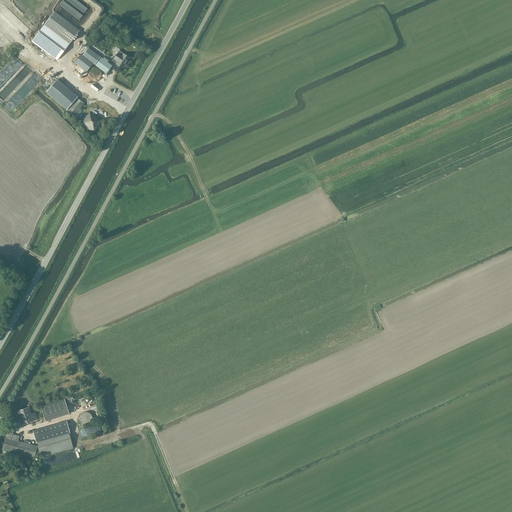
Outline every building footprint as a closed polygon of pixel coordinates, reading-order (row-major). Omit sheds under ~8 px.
[(57,60),(70,43),(78,32),(53,13),(45,24),(38,33),(32,41),(55,58),(57,60)] [(94,64),(100,57),(88,48),(82,55),(81,54),(75,62),(87,72),(93,63),(94,64)] [(122,69),(129,58),(119,51),(113,60),(117,63),(116,64),(122,69)] [(106,73),(112,66),(101,57),(95,65),(106,73)] [(83,76),(85,72),(76,67),(74,71),(83,76)] [(49,90),(71,106),(82,93),(59,77),(49,90)] [(116,89),(105,99),(113,107),(124,97),(116,89)] [(80,109),(84,103),(78,98),(71,106),(67,112),(75,118),(79,113),(80,113),(82,110),(80,109)] [(93,133),(101,121),(90,113),(88,116),(87,115),(81,124),(93,133)] [(64,400),(54,403),(41,407),(43,415),(45,422),(69,414),(64,400)] [(29,407),(17,411),(22,425),(33,421),(37,420),(35,412),(31,414),(29,407)] [(85,412),(84,412),(83,413),(82,413),(81,414),(81,415),(80,416),(80,417),(79,418),(79,419),(80,420),(80,421),(81,422),(81,423),(82,424),(83,424),(84,425),(86,425),(87,425),(88,424),(89,424),(90,423),(91,422),(92,420),(92,419),(92,418),(92,417),(92,416),(91,415),(90,414),(90,413),(89,413),(88,412),(86,412),(85,412)] [(67,420),(33,430),(36,442),(70,432),(67,420)] [(6,432),(2,430),(1,434),(6,435),(2,450),(34,458),(41,456),(41,457),(73,448),(69,434),(68,434),(68,433),(37,442),(38,447),(18,441),(19,436),(12,434),(13,431),(7,430),(6,432)]
